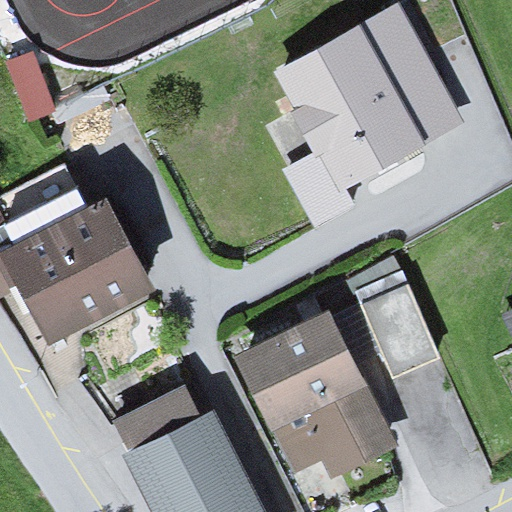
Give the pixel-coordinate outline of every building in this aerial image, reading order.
[(380,14),(259,74),(319,194),(440,134),(380,14)] [(96,193),(0,246),(0,256),(40,330),(141,275),(96,193)] [(403,281),(360,300),(391,373),(435,355),(403,281)] [(335,301),(240,344),(283,440),(320,423),(343,472),(401,446),(335,301)] [(257,511),(195,378),(114,415),(158,511),(257,511)]
